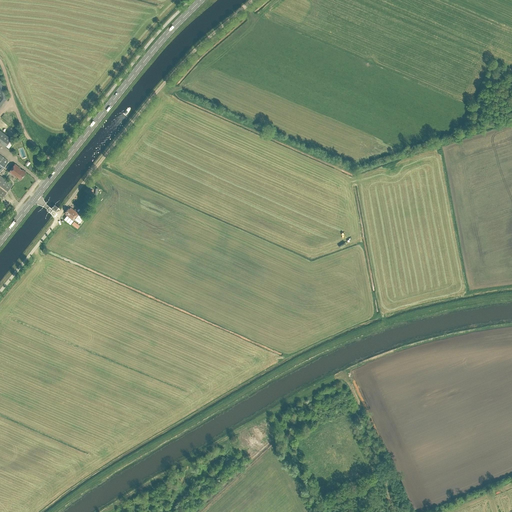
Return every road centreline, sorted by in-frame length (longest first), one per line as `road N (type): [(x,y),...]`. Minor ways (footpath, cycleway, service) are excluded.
road 1 (unclassified): [(253,0),(168,77),(58,216)]
road 2 (primary): [(58,167),(200,0)]
road 3 (unclassified): [(58,167),(24,132),(0,62)]
